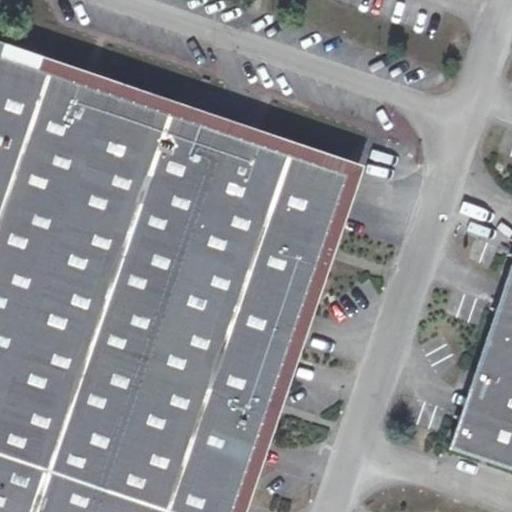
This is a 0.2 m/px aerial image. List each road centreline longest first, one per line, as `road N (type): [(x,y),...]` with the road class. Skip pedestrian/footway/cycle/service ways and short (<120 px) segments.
road 1 (residential): [(110,0),(467,126)]
road 2 (residential): [(356,455),(467,126)]
road 3 (residential): [(511,505),(356,455)]
road 4 (residential): [(467,126),(506,10)]
